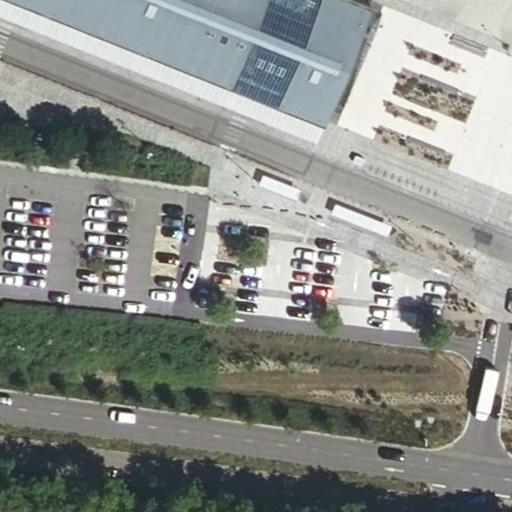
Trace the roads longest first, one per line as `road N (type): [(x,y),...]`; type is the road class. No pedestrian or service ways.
road 1 (residential): [(0,43),(469,230)]
road 2 (secondary): [(473,475),(0,406)]
road 3 (secondary): [(0,452),(417,511)]
road 4 (unclassified): [(506,247),(473,475)]
